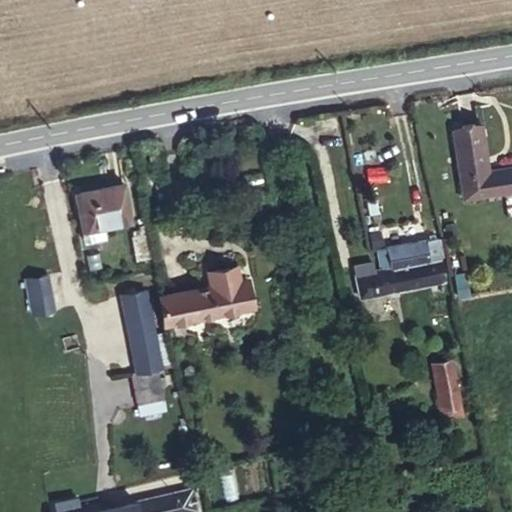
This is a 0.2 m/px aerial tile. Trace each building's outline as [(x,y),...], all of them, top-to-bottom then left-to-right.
[(511,166),(487,170),(477,121),(448,125),(460,201),(511,193),(511,166)] [(266,178),(264,152),(241,154),(243,180),(266,178)] [(122,173),(80,181),(86,214),(127,206),(122,173)] [(448,256),(444,237),(379,251),(382,271),(448,256)] [(448,256),(382,271),(358,276),(362,295),(454,280),(448,256)] [(63,308),(54,272),(35,275),(42,311),(63,308)] [(121,284),(139,363),(152,361),(158,359),(142,281),(121,284)] [(214,288),(201,291),(207,314),(218,312),(214,288)] [(201,291),(163,299),(168,322),(207,314),(201,291)] [(428,362),(439,410),(463,404),(452,357),(428,362)] [(131,365),(137,400),(159,394),(152,361),(139,363),(131,365)] [(159,394),(137,400),(140,412),(162,408),(159,394)] [(116,505),(116,511),(193,511),(192,497),(116,505)]
